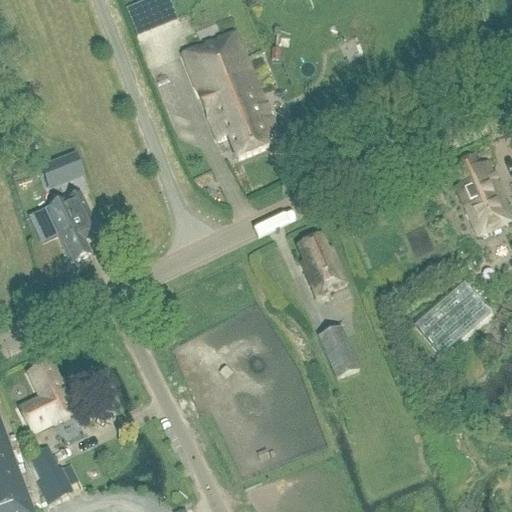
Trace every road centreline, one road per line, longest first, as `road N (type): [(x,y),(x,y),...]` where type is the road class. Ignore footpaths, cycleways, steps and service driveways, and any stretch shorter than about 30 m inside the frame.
road 1 (tertiary): [(111,296),(511,105)]
road 2 (unclassified): [(218,511),(111,296)]
road 3 (tertiary): [(0,349),(111,296)]
